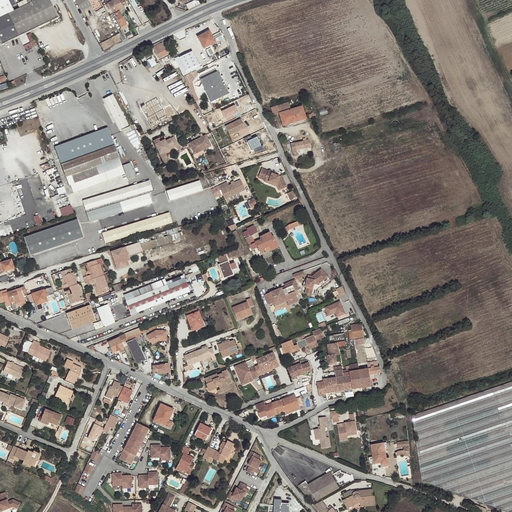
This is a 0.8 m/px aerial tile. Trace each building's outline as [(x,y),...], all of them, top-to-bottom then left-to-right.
[(0,0),(0,41),(2,44),(33,29),(22,7),(13,11),(7,0),(0,0)] [(22,7),(33,29),(58,16),(50,0),(34,0),(35,0),(31,2),(30,0),(26,0),(28,4),(26,4),(22,7)] [(75,0),(81,11),(92,5),(94,4),(93,2),(95,0),(75,0)] [(119,0),(113,0),(113,1),(118,11),(119,10),(123,8),(119,0)] [(196,0),(186,5),(188,10),(200,4),(197,0),(196,0)] [(118,11),(113,1),(106,4),(108,8),(110,7),(113,13),(118,11)] [(103,7),(95,12),(100,20),(108,15),(103,7)] [(122,30),(128,27),(119,11),(113,14),(122,30)] [(209,31),(198,37),(204,48),(216,42),(209,31)] [(21,38),(24,45),(32,42),(28,34),(21,38)] [(119,34),(102,42),(105,49),(122,41),(119,34)] [(163,42),(153,47),(159,58),(168,54),(163,42)] [(202,55),(184,67),(186,70),(204,58),(202,55)] [(145,58),(141,60),(148,69),(151,67),(145,58)] [(200,80),(211,103),(228,95),(217,72),(200,80)] [(184,77),(188,84),(192,82),(189,75),(184,77)] [(113,94),(103,98),(119,130),(129,126),(113,94)] [(291,109),(289,102),(271,108),(273,116),(279,114),(283,126),(295,122),(291,109)] [(238,112),(235,106),(224,111),(227,117),(238,112)] [(291,109),(295,122),(306,119),(302,106),(291,109)] [(150,131),(158,128),(153,117),(145,120),(150,131)] [(230,135),(238,132),(245,128),(241,119),(225,126),(230,135)] [(90,140),(102,173),(122,166),(110,133),(90,140)] [(212,147),(206,136),(203,137),(202,134),(200,135),(201,138),(189,144),(195,155),(212,147)] [(90,140),(89,136),(59,147),(59,149),(56,150),(69,185),(75,183),(102,173),(90,140)] [(153,141),(160,153),(174,146),(175,148),(179,146),(174,137),(165,141),(165,140),(160,142),(158,138),(153,141)] [(291,144),(294,156),(298,155),(297,152),(296,151),(311,147),(309,140),(291,144)] [(174,146),(160,153),(161,156),(171,152),(170,150),(175,148),(174,146)] [(123,165),(128,179),(135,177),(130,163),(123,165)] [(102,173),(105,181),(125,174),(122,166),(102,173)] [(279,190),(286,187),(281,176),(279,177),(272,174),(272,172),(262,168),(258,178),(270,182),(276,185),(279,190)] [(78,191),(105,181),(102,173),(75,183),(78,191)] [(83,201),(86,211),(154,190),(150,180),(83,201)] [(200,180),(167,191),(170,201),(204,191),(200,180)] [(227,182),(219,186),(225,199),(246,190),(241,180),(235,183),(231,184),(229,185),(227,182)] [(58,188),(61,194),(68,191),(66,185),(58,188)] [(287,194),(291,201),(296,198),(292,191),(287,194)] [(86,213),(90,223),(153,203),(150,193),(86,213)] [(250,199),(252,209),(259,208),(257,198),(250,199)] [(61,208),(64,216),(76,212),(73,204),(61,208)] [(170,213),(102,233),(105,243),(173,223),(170,213)] [(234,217),(227,220),(232,230),(238,228),(234,217)] [(24,238),(30,256),(83,238),(78,221),(24,238)] [(302,222),(297,222),(288,225),(286,227),(288,232),(290,229),(297,226),(301,226),(302,222)] [(157,233),(158,235),(165,232),(181,227),(181,226),(157,233)] [(181,227),(165,232),(169,243),(181,240),(179,233),(182,232),(181,227)] [(244,235),(246,238),(257,232),(255,228),(246,232),(247,234),(244,235)] [(236,231),(231,233),(237,247),(241,246),(242,245),(236,231)] [(145,243),(144,239),(139,241),(141,245),(144,244),(146,250),(169,243),(165,232),(158,235),(160,238),(145,243)] [(257,232),(246,238),(252,250),(254,249),(257,255),(260,253),(259,251),(266,248),(267,249),(269,249),(270,249),(271,248),(278,245),(273,236),(272,237),(270,232),(260,237),(257,232)] [(141,245),(139,241),(137,242),(111,252),(117,269),(128,265),(126,260),(126,258),(128,257),(143,252),(140,245),(141,245)] [(259,251),(260,253),(265,251),(266,251),(267,251),(268,251),(269,251),(271,251),(279,247),(278,245),(271,248),(270,249),(269,249),(267,249),(266,248),(259,251)] [(238,248),(229,251),(232,257),(240,254),(238,248)] [(0,273),(6,271),(11,270),(14,268),(11,259),(0,262),(0,273)] [(87,263),(89,271),(92,270),(93,274),(91,275),(87,276),(88,280),(103,275),(99,264),(97,264),(96,260),(87,263)] [(228,261),(219,265),(224,278),(233,274),(231,270),(237,268),(235,262),(229,265),(228,261)] [(71,273),(70,269),(60,272),(63,280),(65,279),(67,283),(61,285),(62,289),(77,284),(73,272),(71,273)] [(306,287),(305,294),(311,295),(314,284),(318,285),(327,278),(321,270),(312,277),(311,279),(307,279),(305,287),(306,287)] [(295,280),(305,276),(303,271),(293,275),(295,280)] [(103,275),(88,280),(90,284),(94,283),(96,282),(97,286),(95,287),(97,295),(106,292),(105,288),(107,287),(103,275)] [(46,299),(54,297),(48,279),(45,279),(43,276),(36,278),(38,282),(42,280),(46,289),(32,294),(38,311),(43,309),(41,303),(47,301),(46,299)] [(38,282),(36,278),(27,280),(32,294),(46,289),(42,280),(38,282)] [(165,279),(124,295),(131,315),(189,292),(184,278),(167,285),(165,279)] [(295,280),(284,284),(286,289),(282,290),(281,288),(264,295),(269,305),(273,303),(286,298),(287,301),(289,306),(299,301),(295,291),(299,290),(295,280)] [(77,284),(62,289),(64,294),(67,293),(70,292),(71,296),(69,296),(71,304),(80,301),(79,296),(81,296),(77,284)] [(23,294),(21,288),(16,289),(17,292),(12,293),(11,291),(7,292),(2,294),(1,291),(0,291),(0,302),(0,303),(5,302),(6,304),(15,301),(15,304),(20,302),(19,300),(24,298),(23,294)] [(232,308),(236,318),(243,315),(244,317),(252,314),(249,307),(253,306),(250,298),(246,300),(247,302),(232,308)] [(275,306),(287,301),(286,298),(273,303),(275,306)] [(340,301),(324,307),(327,315),(335,312),(338,321),(346,318),(340,301)] [(90,305),(66,314),(72,330),(96,321),(90,305)] [(108,305),(97,310),(103,327),(114,323),(108,305)] [(196,308),(186,312),(187,316),(186,316),(192,331),(204,327),(199,311),(198,312),(196,308)] [(168,318),(125,334),(127,339),(170,323),(168,318)] [(361,324),(351,326),(352,331),(349,331),(350,339),(364,337),(361,324)] [(323,338),(320,329),(312,332),(314,335),(296,342),(297,345),(299,349),(308,346),(317,343),(316,341),(323,338)] [(156,330),(147,336),(152,344),(159,340),(165,341),(166,331),(156,330)] [(344,333),(327,336),(329,343),(345,340),(344,333)] [(0,344),(5,347),(9,338),(0,334),(0,344)] [(127,339),(125,334),(119,337),(119,338),(108,342),(114,356),(125,351),(121,343),(125,342),(127,340),(127,339)] [(126,342),(137,363),(146,359),(136,338),(126,342)] [(367,359),(364,338),(357,339),(359,350),(360,350),(361,360),(367,359)] [(224,344),(224,343),(218,345),(222,358),(238,352),(234,340),(230,342),(224,344)] [(294,346),(291,340),(281,344),(282,347),(279,349),(282,355),(288,352),(291,351),(292,353),(300,350),(299,349),(297,345),(294,346)] [(37,345),(38,342),(33,341),(28,354),(46,362),(48,357),(50,353),(50,351),(38,346),(37,345)] [(336,356),(339,355),(337,343),(329,344),(327,344),(329,355),(328,356),(330,363),(337,362),(336,356)] [(216,359),(212,348),(208,349),(207,347),(202,349),(184,356),(187,364),(183,366),(185,371),(197,366),(196,363),(211,357),(212,361),(216,359)] [(258,365),(260,370),(270,366),(271,369),(272,369),(279,366),(273,353),(256,360),(258,365)] [(337,364),(337,362),(330,363),(328,356),(326,356),(328,366),(337,364)] [(65,380),(74,384),(78,377),(80,372),(82,368),(73,364),(73,362),(67,359),(64,367),(70,369),(65,380)] [(3,372),(7,373),(14,376),(20,379),(24,368),(8,361),(3,372)] [(369,369),(359,371),(361,379),(362,388),(372,386),(370,375),(381,373),(380,367),(379,367),(377,361),(368,363),(369,369)] [(254,367),(254,365),(248,368),(246,362),(234,366),(240,382),(251,377),(252,379),(253,379),(259,377),(258,376),(254,367)] [(287,369),(292,380),(296,378),(296,377),(294,374),(303,370),(304,373),(311,370),(308,362),(301,365),(300,363),(287,369)] [(368,363),(358,364),(359,371),(369,369),(368,363)] [(168,364),(153,366),(153,375),(169,374),(168,364)] [(350,376),(351,380),(361,379),(359,371),(358,364),(349,366),(350,376)] [(258,365),(254,367),(258,376),(272,371),(272,369),(271,369),(270,366),(260,370),(258,365)] [(58,369),(53,367),(52,371),(51,374),(54,375),(57,377),(59,374),(57,373),(58,369)] [(217,375),(217,374),(217,373),(204,378),(207,384),(206,384),(208,390),(216,386),(215,385),(218,384),(218,385),(220,390),(228,386),(227,384),(226,383),(231,381),(227,370),(222,372),(222,373),(217,375)] [(344,377),(342,377),(345,391),(353,389),(351,380),(350,376),(344,377)] [(251,377),(240,382),(241,385),(253,380),(253,379),(252,379),(251,377)] [(334,392),(345,391),(342,377),(336,378),(323,380),(324,382),(317,383),(319,396),(326,395),(326,393),(328,393),(334,392)] [(353,392),(363,391),(362,388),(361,379),(351,380),(353,389),(353,392)] [(118,398),(123,387),(119,386),(120,384),(114,381),(112,387),(110,386),(105,397),(111,399),(113,395),(118,398)] [(511,511),(511,381),(413,414),(423,481),(511,511)] [(60,386),(55,396),(69,402),(73,392),(67,389),(60,386)] [(132,391),(123,387),(118,398),(118,399),(123,401),(124,399),(128,401),(132,391)] [(10,396),(7,394),(3,403),(11,406),(21,410),(25,400),(11,394),(10,396)] [(295,394),(272,403),(275,412),(279,411),(280,412),(284,410),(285,412),(292,409),(292,408),(299,405),(295,394)] [(69,402),(55,396),(53,400),(68,407),(70,403),(69,402)] [(275,412),(272,403),(265,406),(264,402),(255,405),(258,413),(263,411),(266,413),(267,415),(275,412)] [(169,412),(172,413),(173,410),(161,404),(153,420),(169,428),(172,422),(166,420),(169,412)] [(45,409),(41,419),(49,423),(57,426),(62,416),(45,409)] [(338,410),(331,412),(332,419),(339,418),(338,410)] [(172,413),(169,412),(166,420),(172,422),(174,416),(174,414),(172,413)] [(354,414),(349,415),(350,420),(350,422),(349,422),(345,423),(346,427),(335,428),(338,440),(349,438),(347,432),(357,430),(354,414)] [(104,429),(101,435),(105,437),(110,427),(113,429),(118,418),(110,415),(108,419),(104,429)] [(328,427),(326,417),(319,418),(320,426),(321,428),(318,429),(314,429),(316,440),(320,439),(321,443),(321,448),(330,447),(329,437),(326,438),(324,428),(328,427)] [(119,458),(131,464),(149,429),(137,423),(124,450),(119,458)] [(205,441),(211,429),(200,423),(194,435),(205,441)] [(94,424),(88,438),(93,441),(96,434),(101,436),(101,435),(104,429),(94,424)] [(208,447),(206,451),(202,458),(206,460),(205,461),(211,464),(213,459),(222,464),(226,458),(227,458),(234,444),(227,441),(226,443),(222,441),(219,448),(220,449),(218,453),(216,451),(208,447)] [(385,449),(384,443),(371,446),(373,457),(374,457),(375,464),(381,463),(381,465),(388,464),(386,458),(385,449)] [(151,445),(151,458),(161,458),(160,449),(160,448),(160,446),(159,446),(159,445),(151,445)] [(27,452),(14,446),(13,447),(11,451),(8,458),(18,462),(19,459),(24,461),(26,466),(27,467),(31,466),(34,459),(37,460),(40,454),(34,451),(33,453),(28,450),(27,452)] [(190,449),(183,446),(180,452),(183,453),(184,453),(187,455),(190,449)] [(405,456),(410,457),(409,449),(405,447),(404,447),(403,451),(401,451),(400,451),(399,451),(398,452),(397,452),(395,453),(397,457),(398,456),(399,455),(401,455),(402,455),(403,455),(404,455),(405,455),(405,456)] [(162,449),(160,449),(161,458),(161,460),(170,460),(170,448),(162,448),(162,449)] [(95,463),(99,456),(92,453),(89,460),(95,463)] [(184,453),(177,467),(186,471),(185,472),(185,473),(189,475),(193,468),(189,466),(190,464),(191,462),(193,458),(187,455),(184,453)] [(250,462),(250,463),(257,467),(259,463),(257,462),(259,458),(249,453),(246,459),(249,461),(250,462)] [(389,458),(386,458),(388,464),(381,465),(382,468),(390,466),(389,458)] [(257,467),(250,463),(249,464),(248,464),(246,466),(248,467),(244,473),(248,475),(249,472),(253,474),(256,476),(257,472),(255,471),(257,467)] [(89,476),(93,468),(86,465),(83,473),(89,476)] [(148,476),(148,485),(158,485),(157,472),(149,472),(150,473),(148,473),(148,475),(148,476)] [(313,482),(315,484),(331,474),(330,472),(313,482)] [(112,486),(122,485),(122,476),(122,474),(120,474),(120,473),(112,473),(112,486)] [(48,477),(46,480),(55,484),(59,476),(55,474),(54,477),(51,478),(48,477)] [(305,481),(297,486),(310,501),(315,498),(317,501),(339,488),(331,474),(315,484),(313,482),(308,485),(305,481)] [(122,485),(122,488),(131,488),(131,475),(123,476),(123,477),(122,477),(122,485)] [(139,475),(139,488),(148,487),(148,485),(148,476),(146,476),(146,475),(139,475)] [(233,494),(241,498),(243,494),(246,495),(247,492),(244,490),(241,489),(242,486),(239,484),(236,490),(234,490),(233,493),(234,493),(233,494)] [(80,496),(83,489),(77,485),(73,493),(80,496)] [(352,494),(351,491),(351,490),(342,494),(345,499),(342,501),(346,507),(351,504),(352,506),(358,503),(356,501),(357,501),(358,501),(359,501),(360,500),(360,502),(360,506),(365,506),(364,504),(376,503),(375,496),(373,496),(372,489),(359,491),(352,494)] [(0,501),(1,502),(0,502),(0,510),(1,510),(2,511),(13,507),(18,510),(21,504),(13,500),(8,502),(7,500),(8,500),(6,493),(0,494),(0,501)] [(239,502),(241,498),(233,494),(233,496),(232,495),(228,493),(225,500),(235,505),(237,501),(239,502)] [(173,499),(167,496),(158,511),(171,511),(168,510),(173,499)] [(328,511),(333,511),(335,511),(330,506),(325,497),(313,504),(319,511),(328,511)] [(281,505),(281,503),(281,501),(275,500),(274,511),(288,511),(289,505),(281,505)]
